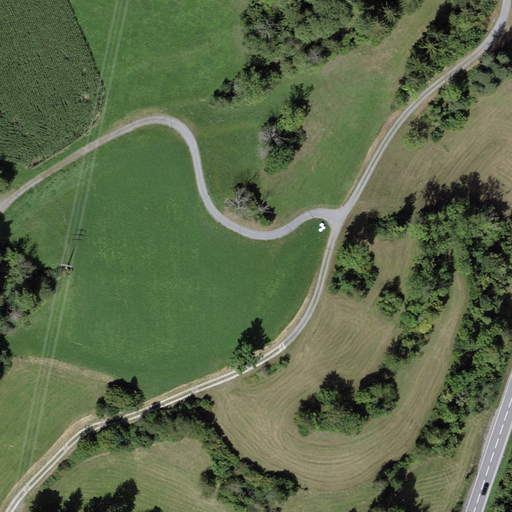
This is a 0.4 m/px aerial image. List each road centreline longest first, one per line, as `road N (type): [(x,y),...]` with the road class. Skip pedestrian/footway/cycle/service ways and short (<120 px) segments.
road 1 (track): [(9,511),(89,430),(226,378),(297,333),(344,214),(383,147),(413,106),(495,35),(507,0)]
road 2 (track): [(0,210),(91,146),(162,119),(191,141),(202,191),(223,221),(266,236),(312,213),(344,214)]
